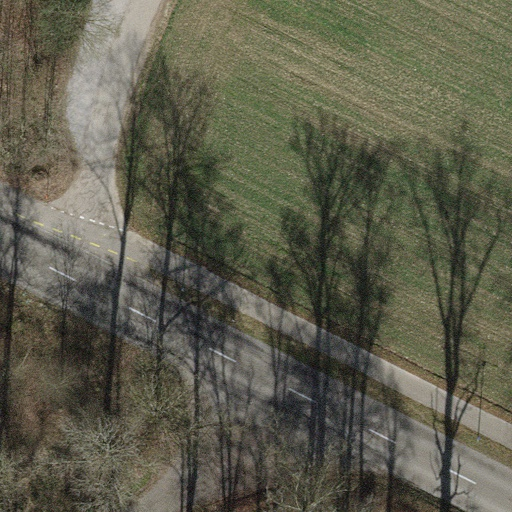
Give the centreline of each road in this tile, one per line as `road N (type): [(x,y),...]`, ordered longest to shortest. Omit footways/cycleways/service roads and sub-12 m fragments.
road 1 (tertiary): [(511,501),(0,242)]
road 2 (track): [(80,282),(104,133),(147,0)]
road 3 (track): [(276,380),(242,458),(148,511)]
